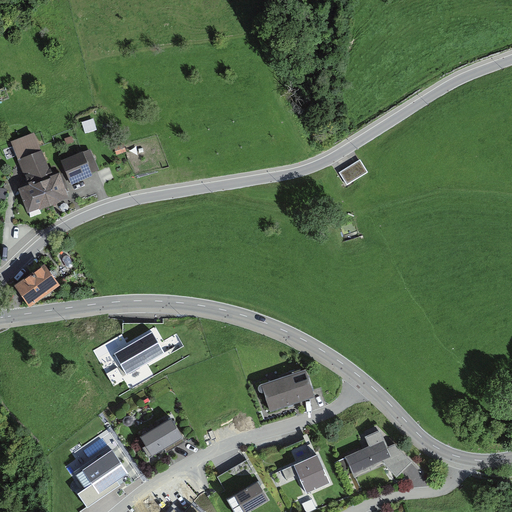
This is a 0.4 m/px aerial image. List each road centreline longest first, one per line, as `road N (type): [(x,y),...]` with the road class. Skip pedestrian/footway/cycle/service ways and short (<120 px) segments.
road 1 (unclassified): [(0,279),(46,235),(87,212),(323,162),(446,86),(511,58)]
road 2 (tertiary): [(367,382),(291,333),(205,306),(122,301),(0,318)]
road 3 (residential): [(117,511),(215,449),(334,411),(367,382)]
road 4 (residential): [(356,511),(449,488),(461,458)]
road 5 (tertiary): [(461,458),(429,443),(367,382)]
